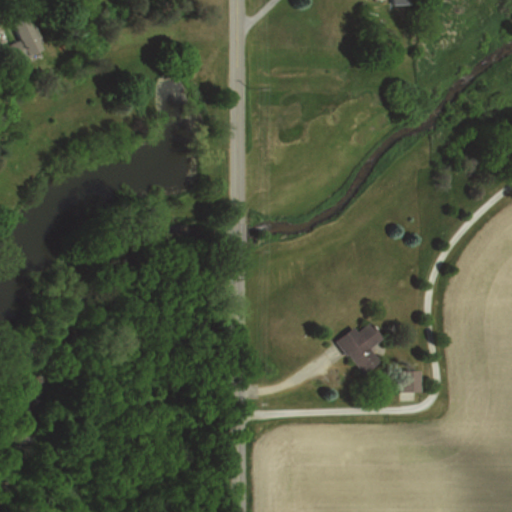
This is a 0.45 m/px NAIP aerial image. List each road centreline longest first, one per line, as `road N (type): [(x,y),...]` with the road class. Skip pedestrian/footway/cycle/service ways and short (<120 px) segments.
road 1 (residential): [(237,511),(237,249)]
road 2 (residential): [(237,211),(237,0)]
